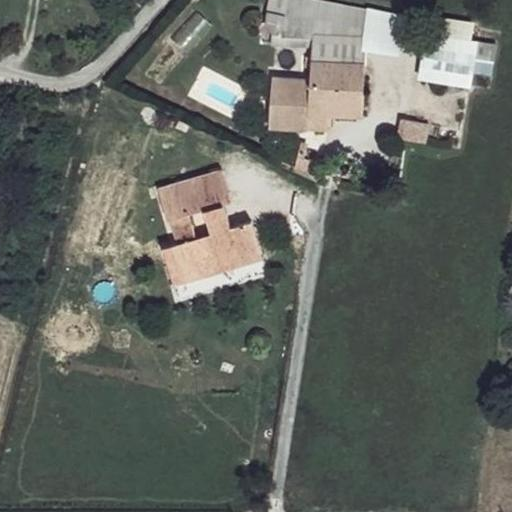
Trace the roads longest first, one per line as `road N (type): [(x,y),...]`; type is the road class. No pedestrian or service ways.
road 1 (unknown): [(276,511),(327,201)]
road 2 (unclassified): [(0,64),(60,78),(96,67),(164,0)]
